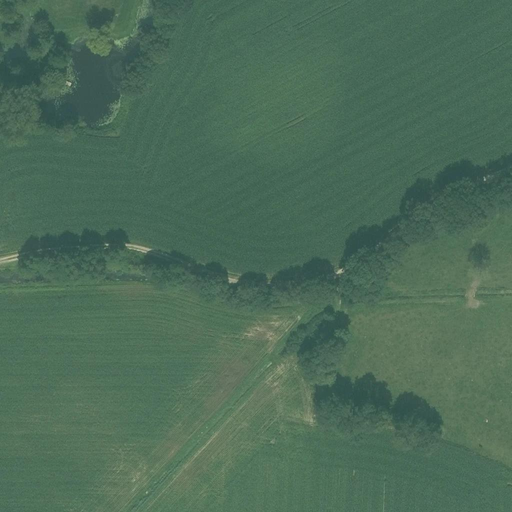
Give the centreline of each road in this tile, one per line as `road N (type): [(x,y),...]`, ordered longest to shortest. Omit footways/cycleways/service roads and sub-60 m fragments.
road 1 (track): [(0,258),(126,247),(228,278),(304,282),(341,273),(318,386),(325,417)]
road 2 (track): [(341,273),(434,203),(511,166)]
